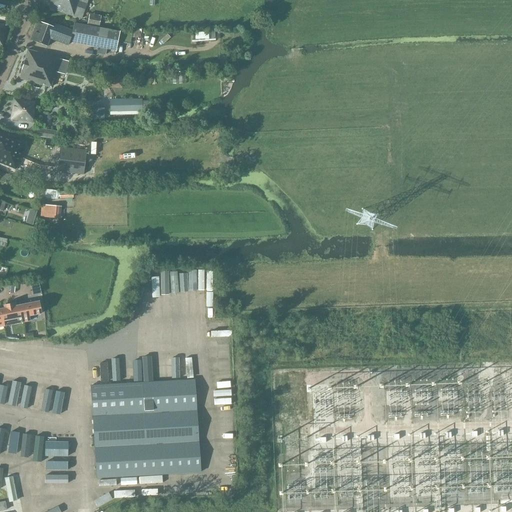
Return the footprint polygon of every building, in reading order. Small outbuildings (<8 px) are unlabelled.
[(51,0),(49,9),(81,20),(87,0),(51,0)] [(88,26),(99,28),(101,17),(90,15),(88,26)] [(67,46),(72,32),(54,25),(53,28),(37,22),(30,40),(46,46),(49,40),(67,46)] [(71,43),(116,51),(120,31),(99,28),(88,26),(74,23),(71,43)] [(54,81),(60,60),(27,51),(19,80),(50,89),(53,80),(54,81)] [(108,73),(107,89),(122,90),(122,74),(108,73)] [(11,120),(32,123),(35,102),(14,99),(11,120)] [(110,101),(111,113),(142,112),(142,99),(110,101)] [(37,137),(56,140),(58,132),(38,129),(37,137)] [(0,135),(0,149),(20,158),(25,146),(0,135)] [(84,175),(87,152),(60,148),(57,171),(84,175)] [(20,158),(0,149),(0,162),(15,169),(20,158)] [(0,180),(6,183),(9,175),(1,172),(1,173),(0,173),(0,180)] [(41,217),(57,219),(58,207),(41,206),(41,217)] [(22,318),(21,318),(22,323),(30,321),(29,316),(41,314),(39,302),(20,306),(22,318)] [(1,310),(3,321),(21,318),(22,318),(20,306),(16,307),(15,303),(4,306),(4,309),(1,310)] [(94,444),(96,478),(199,472),(194,380),(91,385),(94,437),(92,437),(92,444),(94,444)]
